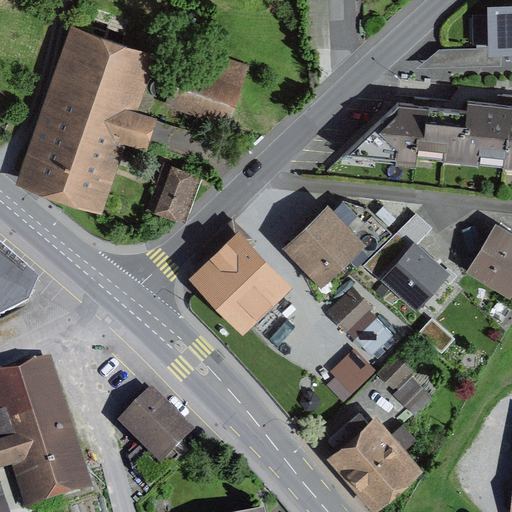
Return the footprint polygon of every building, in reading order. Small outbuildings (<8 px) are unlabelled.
[(511,51),(511,5),(490,6),(491,52),(511,51)] [(157,57),(75,28),(20,184),(101,212),(124,145),(146,153),(158,120),(137,112),(157,57)] [(225,124),(239,88),(183,66),(169,102),(225,124)] [(455,111),(450,152),(449,162),(468,164),(469,152),(508,156),(506,167),(511,168),(511,107),(473,103),(472,113),(455,111)] [(418,149),(450,152),(455,111),(408,107),(375,160),(416,162),(418,149)] [(181,221),(197,175),(161,163),(145,208),(181,221)] [(329,205),(282,248),(319,287),(365,243),(329,205)] [(508,299),(511,293),(511,234),(497,226),(467,273),(508,299)] [(241,332),(290,288),(240,231),(190,275),(241,332)] [(400,253),(391,244),(375,260),(384,269),(400,253)] [(0,319),(27,306),(42,285),(34,271),(0,245),(0,319)] [(416,250),(382,288),(415,318),(450,281),(416,250)] [(348,335),(371,314),(354,294),(331,315),(348,335)] [(370,358),(393,337),(372,314),(349,336),(370,358)] [(455,338),(432,317),(419,331),(443,352),(455,338)] [(354,392),(377,367),(357,348),(334,374),(354,392)] [(381,379),(393,392),(413,375),(401,361),(381,379)] [(48,364),(0,377),(0,442),(1,444),(0,444),(0,471),(14,468),(25,505),(83,488),(48,364)] [(415,381),(396,398),(408,411),(427,394),(415,381)] [(162,467),(192,436),(151,395),(121,425),(162,467)] [(375,507),(422,468),(376,414),(329,453),(375,507)]
